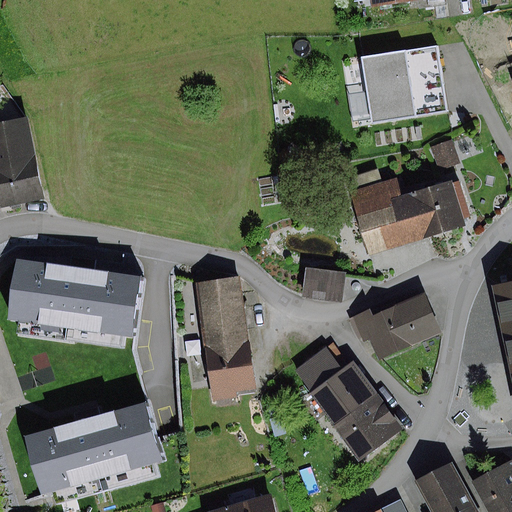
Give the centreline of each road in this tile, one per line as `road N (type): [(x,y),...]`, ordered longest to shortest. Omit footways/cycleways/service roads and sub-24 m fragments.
road 1 (residential): [(0,232),(58,226),(238,264),(283,301),(316,313),(355,306),(437,269),(471,275)]
road 2 (residential): [(471,275),(431,455)]
